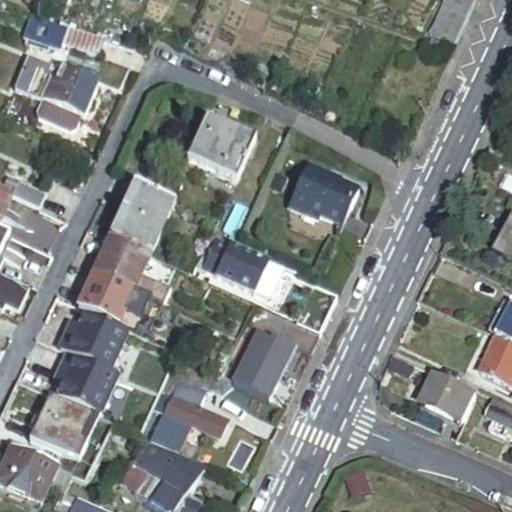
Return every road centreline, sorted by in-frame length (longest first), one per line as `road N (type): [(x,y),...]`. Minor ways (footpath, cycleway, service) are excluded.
road 1 (tertiary): [(511,30),(327,419)]
road 2 (residential): [(327,419),(511,494)]
